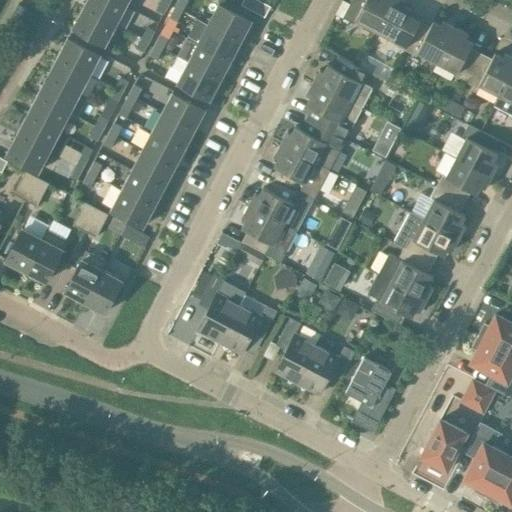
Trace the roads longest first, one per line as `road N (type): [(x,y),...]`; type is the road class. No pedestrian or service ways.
road 1 (residential): [(142,347),(321,0)]
road 2 (residential): [(375,471),(511,209)]
road 3 (residential): [(375,471),(142,347)]
road 4 (tertiary): [(203,445),(0,385)]
road 5 (tertiary): [(358,502),(274,454),(203,445)]
road 6 (residential): [(142,347),(109,358),(0,300)]
